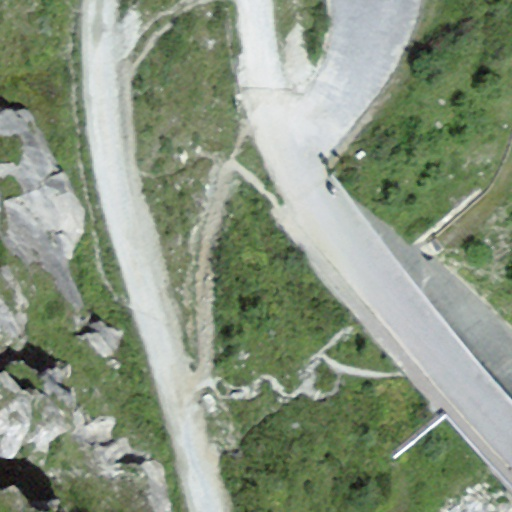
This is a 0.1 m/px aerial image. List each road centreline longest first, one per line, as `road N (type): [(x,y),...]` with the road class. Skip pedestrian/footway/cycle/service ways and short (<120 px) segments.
road 1 (track): [(205,511),(113,176),(98,69),(100,0)]
road 2 (track): [(253,0),(279,146)]
